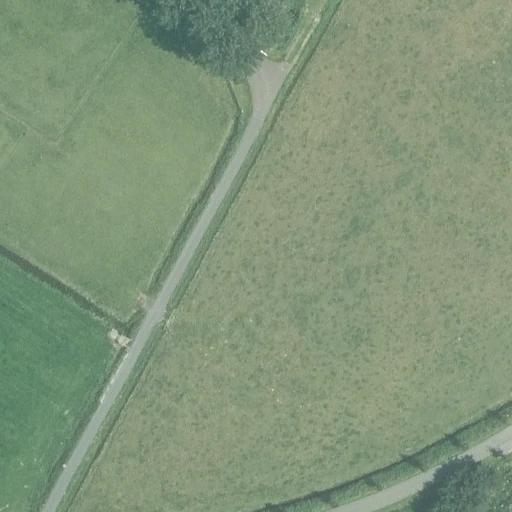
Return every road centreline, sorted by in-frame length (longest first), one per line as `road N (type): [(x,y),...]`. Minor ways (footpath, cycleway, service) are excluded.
road 1 (unclassified): [(49,511),(273,89)]
road 2 (unclassified): [(511,435),(342,511)]
